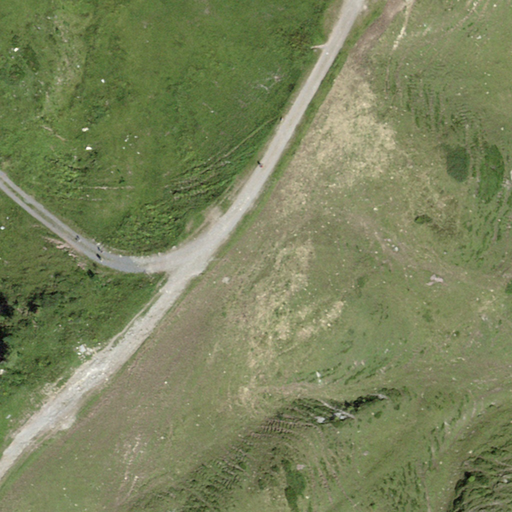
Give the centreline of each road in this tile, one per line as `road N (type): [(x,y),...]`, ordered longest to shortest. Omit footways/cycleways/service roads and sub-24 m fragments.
road 1 (track): [(0,470),(88,372),(146,327),(207,252)]
road 2 (track): [(207,252),(357,0)]
road 3 (track): [(0,178),(113,263),(155,266),(207,252)]
